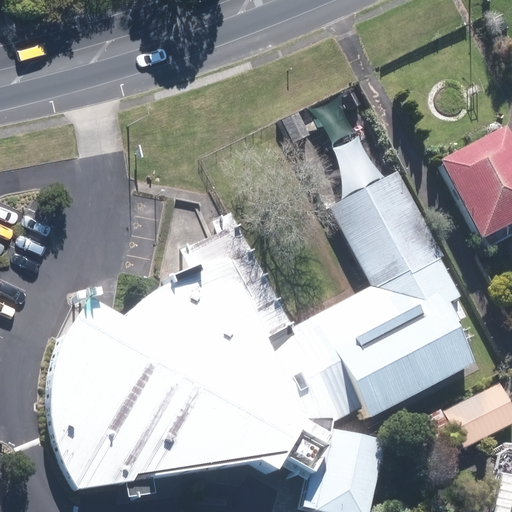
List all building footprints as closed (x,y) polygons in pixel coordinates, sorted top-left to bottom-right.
[(294,114),(275,123),(288,148),(307,138),(294,114)] [(500,120),(435,158),(485,244),(511,227),(511,138),(511,139),(500,120)] [(462,317),(391,175),(320,209),(360,289),(284,328),(222,217),(203,227),(207,236),(169,254),(178,271),(153,282),(156,288),(131,300),(106,322),(72,302),(44,341),(40,380),(39,422),(46,457),(67,493),(242,465),(259,477),(268,461),(301,480),(294,510),(301,511),(357,511),(376,443),(324,433),(327,425),(351,411),(359,422),(463,367),(441,327),(462,317)] [(403,428),(414,450),(448,434),(455,450),(511,424),(492,386),(403,428)] [(511,511),(511,443),(505,442),(489,511),(511,511)]
